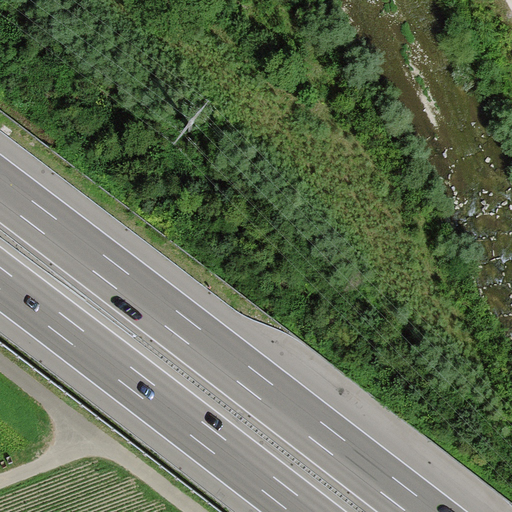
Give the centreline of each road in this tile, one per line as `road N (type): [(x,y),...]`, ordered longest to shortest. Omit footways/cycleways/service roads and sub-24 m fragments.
road 1 (motorway): [(422,511),(0,188)]
road 2 (motorway): [(0,278),(303,511)]
road 3 (track): [(196,511),(0,362)]
